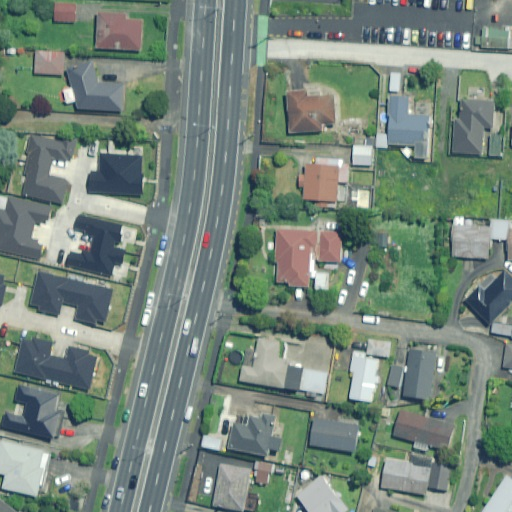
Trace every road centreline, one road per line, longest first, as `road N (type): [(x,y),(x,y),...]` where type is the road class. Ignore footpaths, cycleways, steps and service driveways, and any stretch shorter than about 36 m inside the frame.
road 1 (trunk): [(115,511),(187,218),(205,0)]
road 2 (residential): [(201,297),(484,349),(450,511)]
road 3 (trunk): [(236,0),(218,219),(201,297)]
road 4 (trunk): [(201,297),(150,511)]
